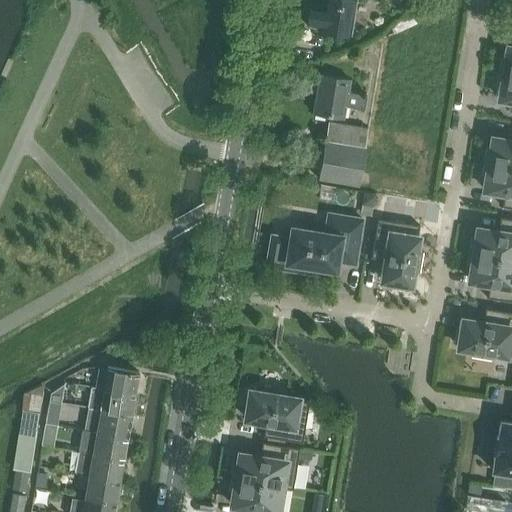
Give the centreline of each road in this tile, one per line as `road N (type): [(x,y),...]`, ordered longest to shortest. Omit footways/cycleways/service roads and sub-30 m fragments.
road 1 (residential): [(431,320),(480,16)]
road 2 (residential): [(173,511),(212,289)]
road 3 (residential): [(431,320),(212,289)]
road 4 (unclassified): [(235,156),(173,139),(114,58)]
road 5 (residential): [(235,156),(261,0)]
road 6 (residential): [(212,289),(235,156)]
road 7 (residential): [(480,403),(421,390),(431,320)]
